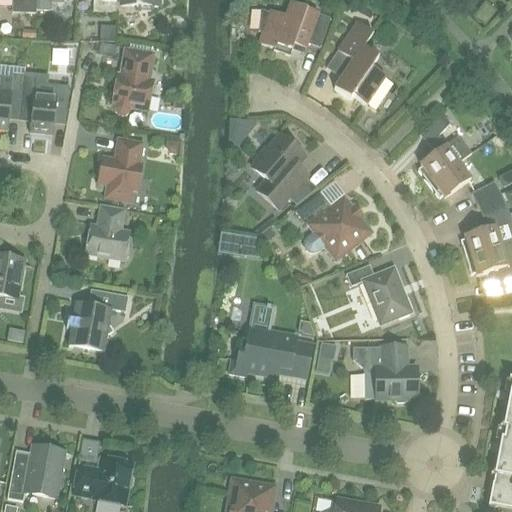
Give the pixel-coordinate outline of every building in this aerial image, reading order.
[(35,15),(35,11),(35,0),(11,0),(11,14),(35,15)] [(35,0),(35,11),(49,12),(50,5),(63,5),(62,0),(64,0),(75,0),(35,0)] [(75,0),(92,1),(92,14),(115,14),(115,0),(75,0)] [(119,0),(119,7),(138,7),(140,11),(150,12),(153,8),(158,8),(158,0),(119,0)] [(319,50),(330,20),(289,6),(285,19),(270,13),(269,14),(260,11),(260,12),(258,32),(257,33),(262,35),(258,45),(273,51),(273,52),(289,58),(293,46),(305,51),(307,46),(319,50)] [(357,24),(337,53),(352,63),(333,91),(349,102),(352,98),(366,108),(385,79),(371,70),(378,60),(363,50),(373,35),(357,24)] [(21,40),(35,40),(35,32),(21,32),(21,40)] [(115,59),(116,49),(100,47),(99,56),(115,59)] [(152,56),(123,51),(119,77),(116,76),(110,106),(114,107),(113,110),(114,111),(114,113),(115,114),(116,115),(117,116),(118,117),(120,117),(122,117),(123,117),(125,116),(126,115),(127,114),(128,112),(129,109),(146,113),(152,82),(148,81),(152,56)] [(173,69),(186,69),(186,53),(173,53),(173,69)] [(42,74),(62,75),(63,57),(42,56),(42,74)] [(9,102),(21,103),(24,76),(11,75),(11,79),(0,78),(0,131),(6,132),(9,102)] [(28,135),(51,137),(57,84),(45,83),(45,78),(24,76),(21,103),(31,104),(28,135)] [(316,99),(327,103),(335,81),(324,77),(316,99)] [(67,89),(56,88),(54,106),(65,107),(67,89)] [(445,148),(438,138),(450,125),(440,116),(419,137),(429,147),(434,155),(419,167),(421,169),(417,172),(428,187),(458,165),(471,156),(458,138),(445,148)] [(253,122),(229,121),(228,140),(237,148),(256,125),(253,122)] [(278,212),(307,178),(296,168),(304,159),(300,155),(302,153),(287,141),(285,143),(279,138),(267,152),(265,150),(253,163),(256,166),(252,170),(265,182),(256,193),(278,212)] [(138,165),(142,145),(116,140),(113,161),(101,159),(96,186),(109,188),(108,195),(110,198),(121,200),(124,198),(132,199),(133,193),(136,193),(141,166),(138,165)] [(166,141),(166,148),(170,154),(178,155),(179,143),(166,141)] [(470,182),(458,165),(428,187),(438,201),(442,198),(444,201),(470,182)] [(477,208),(500,196),(494,184),(470,196),(477,208)] [(320,195),(294,214),(306,229),(308,228),(312,234),(306,239),(303,244),(303,248),(305,252),(308,255),(313,256),(318,254),(324,249),(335,263),(371,235),(343,199),(330,209),(320,195)] [(465,260),(500,249),(511,245),(511,227),(506,208),(500,196),(477,208),(482,218),(478,221),(475,226),(478,234),(463,238),(464,241),(460,243),(465,260)] [(84,257),(124,264),(124,263),(126,261),(127,258),(128,256),(128,254),(128,253),(128,251),(128,249),(127,247),(129,234),(123,233),(126,212),(99,208),(96,228),(90,227),(84,257)] [(263,244),(267,241),(269,242),(275,237),(269,229),(258,238),(260,241),(263,244)] [(258,255),(260,241),(258,238),(242,236),(240,253),(258,255)] [(511,280),(510,281),(500,249),(465,260),(470,277),(475,276),(476,279),(494,273),(497,283),(502,282),(504,296),(511,294),(511,280)] [(0,303),(2,302),(3,299),(16,301),(23,262),(0,257),(0,303)] [(362,284),(380,327),(410,315),(393,271),(373,279),(369,267),(346,277),(350,289),(362,284)] [(124,314),(127,298),(97,293),(96,303),(88,301),(87,306),(75,304),(72,321),(66,320),(65,330),(70,331),(67,348),(102,354),(110,311),(124,314)] [(250,330),(248,330),(245,352),(239,350),(236,363),(230,362),(228,376),(245,379),(246,375),(277,381),(278,376),(306,381),(312,347),(295,344),(296,339),(271,334),(276,309),(255,305),(250,330)] [(337,346),(321,343),(318,358),(334,361),(337,346)] [(417,400),(416,370),(406,370),(406,348),(380,349),(380,350),(352,350),(352,362),(375,383),(375,386),(365,386),(365,401),(393,401),(396,405),(405,405),(407,401),(417,400)] [(511,511),(511,382),(508,381),(490,477),(493,478),(487,509),(505,511),(511,511)] [(7,501),(23,504),(24,495),(56,500),(64,454),(32,448),(27,476),(12,473),(7,501)] [(124,507),(127,488),(130,487),(132,481),(129,478),(131,466),(101,461),(99,472),(78,468),(73,496),(94,500),(94,502),(124,507)] [(231,496),(228,511),(268,511),(271,502),(261,489),(245,486),(245,484),(237,482),(230,487),(229,495),(231,496)] [(192,511),(215,511),(219,503),(200,494),(192,511)] [(378,511),(379,509),(336,502),(334,511),(378,511)]
